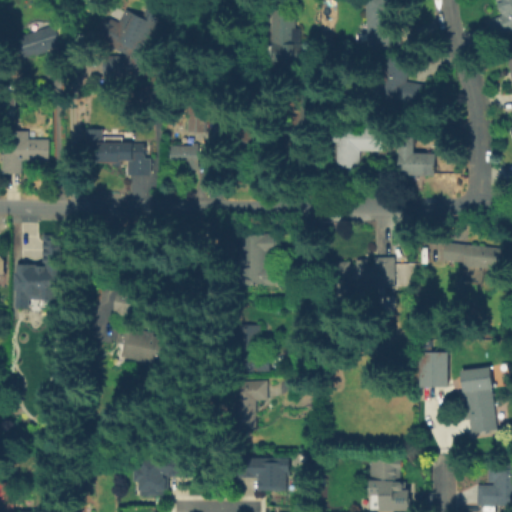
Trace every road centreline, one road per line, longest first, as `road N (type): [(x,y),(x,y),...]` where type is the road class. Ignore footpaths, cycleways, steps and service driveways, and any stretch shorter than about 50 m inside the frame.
road 1 (residential): [(511,210),(0,205)]
road 2 (residential): [(447,0),(480,117),(485,210)]
